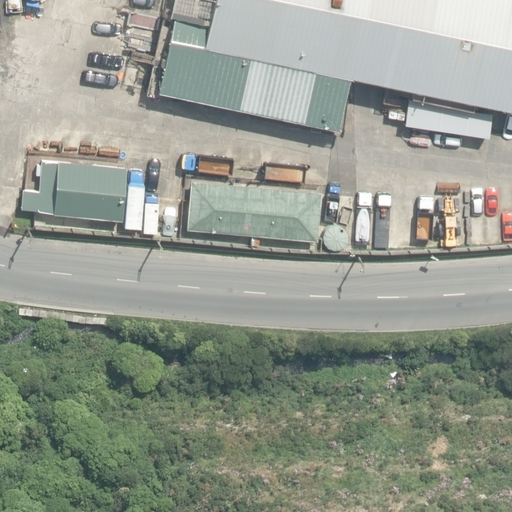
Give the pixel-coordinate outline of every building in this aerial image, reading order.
[(511,0),(176,0),(157,90),(333,127),(344,74),(511,108),(511,0)] [(469,122),(395,105),(390,127),(464,144),(469,122)] [(23,187),(20,208),(119,219),(125,165),(40,155),(36,188),(23,187)] [(334,238),(338,199),(318,198),(318,193),(190,181),(185,228),(315,240),(315,237),(334,238)] [(356,230),(356,246),(429,246),(429,230),(356,230)]
